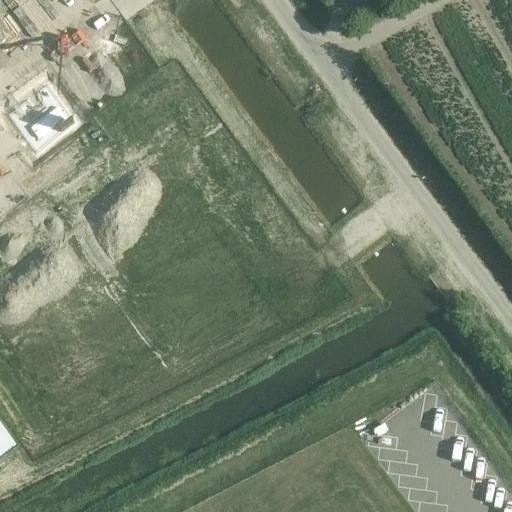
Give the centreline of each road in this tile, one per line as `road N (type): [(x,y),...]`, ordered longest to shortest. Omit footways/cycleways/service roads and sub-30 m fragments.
road 1 (unclassified): [(511,324),(324,69)]
road 2 (unclassified): [(324,69),(436,0)]
